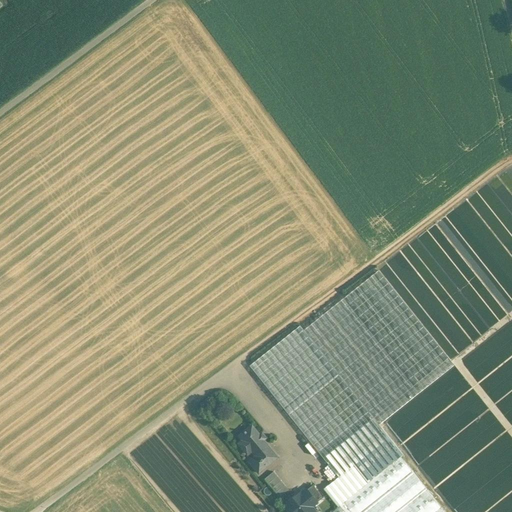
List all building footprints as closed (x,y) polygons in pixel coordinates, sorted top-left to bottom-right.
[(416,297),(430,317),(430,233),(428,230),(403,247),(403,253),(396,253),(385,261),(396,277),(400,277),(406,286),(406,272),(411,280),(416,277),(421,277),(424,282),(424,288),(428,286),(428,293),(422,297),(416,297)] [(368,278),(303,329),(379,425),(444,373),(368,278)] [(511,322),(493,337),(498,343),(498,351),(486,359),(487,377),(483,377),(478,381),(495,403),(508,393),(511,392),(511,322)] [(303,329),(300,326),(250,366),(339,478),(324,489),(338,508),(332,511),(435,511),(441,508),(400,458),(403,455),(379,425),(303,329)] [(441,397),(401,427),(406,458),(413,467),(430,454),(436,487),(437,487),(445,497),(456,489),(459,492),(487,501),(485,506),(488,510),(492,506),(489,503),(491,497),(499,499),(498,502),(511,491),(511,485),(505,476),(509,462),(508,455),(505,454),(500,448),(507,443),(506,436),(497,437),(504,432),(502,418),(497,418),(476,391),(441,397)] [(252,426),(240,437),(256,456),(269,446),(252,426)] [(256,456),(250,462),(259,473),(260,473),(263,476),(271,470),(267,466),(278,458),(269,446),(256,456)] [(289,490),(274,472),(265,479),(280,497),(289,490)] [(316,482),(297,498),(296,498),(285,506),(289,511),(311,511),(309,509),(310,508),(306,503),(322,490),(316,482)]
